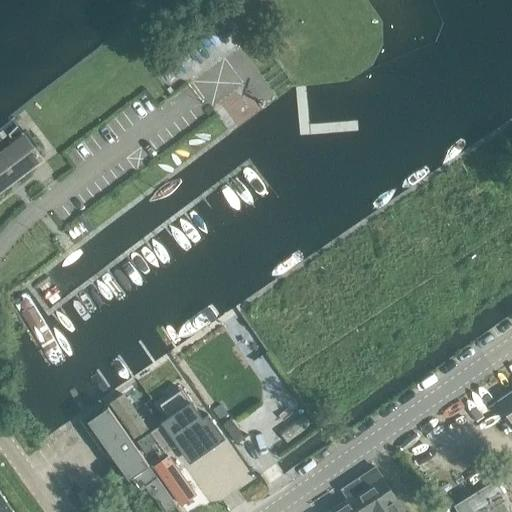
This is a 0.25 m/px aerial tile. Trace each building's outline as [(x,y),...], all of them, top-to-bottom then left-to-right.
[(0,191),(44,159),(24,132),(0,150),(0,191)] [(356,212),(287,259),(302,282),(372,235),(356,212)] [(131,384),(106,402),(133,441),(150,429),(159,423),(131,384)] [(511,392),(490,408),(499,421),(506,416),(511,425),(511,392)] [(203,417),(186,393),(163,409),(173,423),(165,428),(174,441),(178,438),(191,456),(202,448),(196,439),(201,436),(207,445),(222,434),(207,414),(203,417)] [(108,407),(88,421),(129,479),(149,465),(108,407)] [(152,430),(137,441),(146,454),(154,449),(159,457),(168,451),(152,430)] [(177,448),(151,467),(183,511),(195,511),(213,500),(177,448)] [(507,489),(511,485),(511,469),(507,461),(495,468),(507,489)] [(404,511),(376,468),(360,478),(367,489),(330,511),(404,511)] [(458,511),(507,511),(511,510),(495,484),(456,508),(458,511)] [(0,511),(12,511),(0,494),(0,511)]
